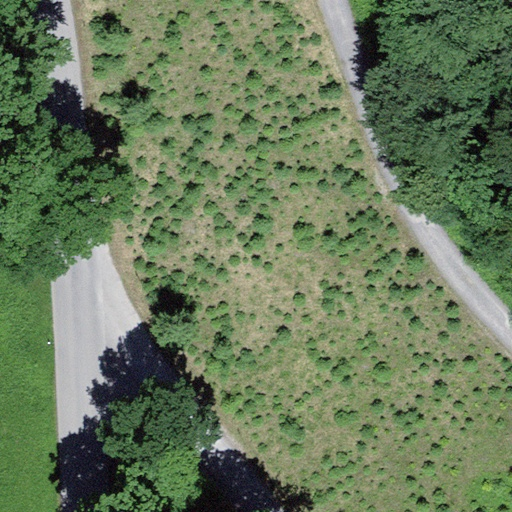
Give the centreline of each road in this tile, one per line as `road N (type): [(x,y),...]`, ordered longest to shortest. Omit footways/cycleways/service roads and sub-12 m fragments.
road 1 (track): [(84,511),(75,285),(44,0)]
road 2 (track): [(511,330),(431,235),(379,136),(331,0)]
road 3 (track): [(255,511),(75,285)]
